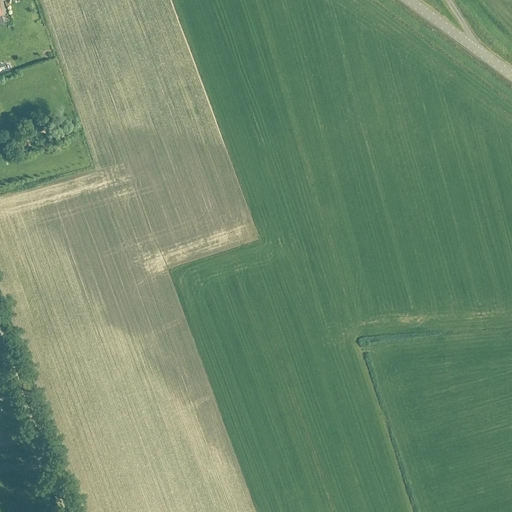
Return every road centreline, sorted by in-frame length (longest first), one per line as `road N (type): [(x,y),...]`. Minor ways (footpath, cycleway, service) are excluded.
road 1 (unclassified): [(0,338),(62,511)]
road 2 (tertiary): [(511,75),(408,0)]
